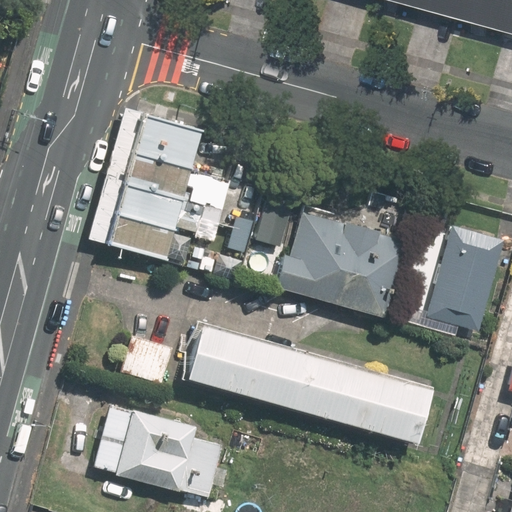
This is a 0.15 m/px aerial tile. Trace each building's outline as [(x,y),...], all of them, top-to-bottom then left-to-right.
[(511,0),(422,0),(511,25),(511,0)] [(127,148),(187,165),(198,126),(138,110),(127,148)] [(119,180),(178,197),(187,165),(127,148),(119,180)] [(110,211),(170,227),(178,197),(119,180),(110,211)] [(294,189),(269,182),(255,235),(279,242),(294,189)] [(301,204),(290,245),(281,243),(272,281),(280,283),(385,311),(406,231),(301,204)] [(170,227),(110,211),(102,241),(161,257),(170,227)] [(504,234),(450,219),(424,312),(478,328),(504,234)] [(433,382),(200,315),(185,368),(418,435),(433,382)] [(171,340),(130,330),(121,368),(162,378),(171,340)] [(195,419),(109,396),(102,421),(94,419),(90,434),(98,437),(91,464),(188,490),(181,511),(225,511),(229,497),(208,491),(221,439),(192,431),(195,419)] [(511,464),(511,479),(492,474),(482,511),(511,511),(511,420),(507,419),(496,460),(511,464)]
